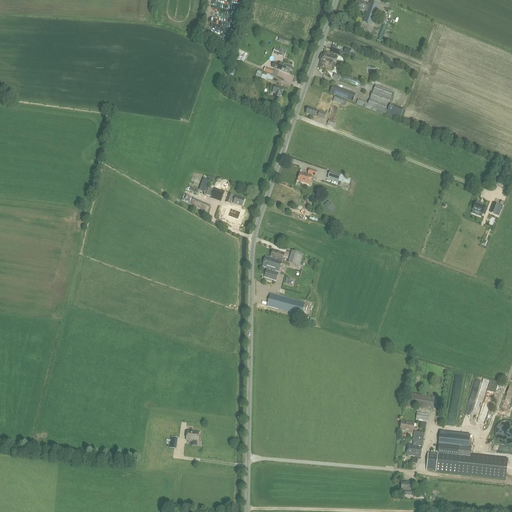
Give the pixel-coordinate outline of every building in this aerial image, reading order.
[(356,0),(354,7),(366,11),(369,4),(357,0),(356,0)] [(371,1),(363,22),(371,25),(379,4),(371,1)] [(360,31),(372,36),(374,31),(362,26),(360,31)] [(273,53),(277,55),(284,57),(287,49),(280,47),(279,50),(275,48),(273,53)] [(330,54),(324,52),(320,63),(333,68),(338,56),(337,56),(337,54),(338,54),(340,51),(332,48),(330,54)] [(247,54),(237,50),(233,58),(243,63),(247,54)] [(282,66),(274,63),(272,67),(275,68),(275,69),(280,70),(280,71),(289,74),(291,67),(283,64),(282,66)] [(361,82),(343,75),(341,80),(359,87),(361,82)] [(329,93),(352,102),(355,94),(333,85),(329,93)] [(387,117),(388,116),(399,120),(403,109),(390,105),(388,110),(386,109),(393,91),(375,85),(368,103),(358,100),(356,105),(387,117)] [(281,95),(284,89),(275,86),(272,92),(275,93),(273,99),(279,101),(281,95)] [(334,97),(332,101),(345,106),(347,101),(334,97)] [(308,107),(306,114),(315,117),(317,110),(308,107)] [(317,117),(324,120),(326,113),(319,111),(317,117)] [(335,122),(329,119),(327,125),(333,128),(335,122)] [(307,174),(315,177),(317,171),(309,169),(307,174)] [(341,174),(330,171),(328,178),(339,181),(341,174)] [(298,180),(309,184),(312,177),(300,173),(298,180)] [(202,181),(199,190),(205,192),(208,183),(209,181),(203,179),(202,181)] [(214,189),(211,197),(221,201),(224,193),(214,189)] [(184,194),(181,201),(197,208),(197,209),(207,213),(210,205),(192,198),(193,197),(184,194)] [(229,194),(225,202),(231,204),(232,201),(234,202),(233,203),(242,207),(244,199),(236,196),(234,196),(234,195),(229,194)] [(472,210),(483,214),(486,206),(480,203),(480,201),(476,200),(472,210)] [(335,208),(329,201),(324,205),(331,213),(335,208)] [(493,202),(489,212),(499,216),(503,206),(493,202)] [(284,254),(273,250),(271,257),(273,257),(272,259),(281,262),(284,254)] [(288,262),(299,266),(303,254),(292,250),(288,262)] [(272,259),(266,257),(262,267),(278,272),(281,262),(272,259),(273,257),(272,259)] [(264,277),(276,281),(279,273),(266,269),(264,277)] [(266,306),(301,316),(305,302),(270,293),(266,306)] [(451,387),(454,388),(451,405),(461,407),(466,374),(453,372),(451,387)] [(435,397),(407,392),(405,406),(433,410),(435,397)] [(417,412),(415,421),(428,423),(429,414),(417,412)] [(412,433),(414,423),(401,422),(400,430),(409,432),(412,433)] [(415,430),(414,443),(425,443),(425,430),(415,430)] [(187,431),(186,440),(197,441),(198,432),(187,431)] [(428,470),(456,473),(456,474),(505,479),(507,459),(470,455),(471,447),(469,447),(470,434),(439,431),(437,460),(429,459),(428,470)] [(420,457),(422,446),(408,444),(406,455),(420,457)] [(405,482),(405,483),(401,483),(401,491),(412,491),(413,482),(405,482)]
